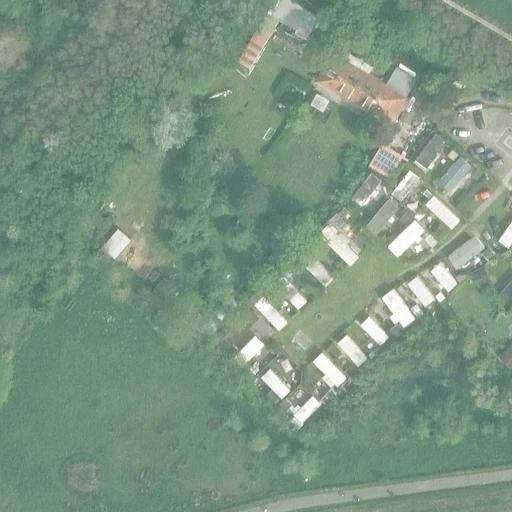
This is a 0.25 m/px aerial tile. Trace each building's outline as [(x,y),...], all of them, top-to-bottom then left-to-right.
[(276,0),(270,12),(293,26),(304,7),(290,0),(276,0)] [(392,62),(383,79),(329,49),(313,79),(388,120),(404,91),(413,75),(392,62)] [(436,131),(415,159),(426,167),(447,140),(436,131)] [(449,190),(471,165),(459,155),(438,181),(449,190)] [(400,200),(419,177),(409,169),(391,192),(400,200)] [(371,171),(351,197),(361,204),(381,178),(371,171)] [(425,203),(451,227),(459,219),(433,194),(425,203)] [(388,198),(365,224),(375,233),(398,206),(388,198)] [(397,255),(424,228),(414,218),(387,245),(397,255)] [(511,219),(498,239),(508,246),(511,240),(511,219)] [(318,233),(350,264),(358,255),(327,224),(318,233)] [(470,237),(447,255),(454,264),(477,246),(470,237)] [(295,255),(324,285),(333,276),(303,247),(295,255)] [(448,290),(457,282),(439,262),(430,270),(448,290)] [(273,282),(297,308),(306,300),(282,274),(273,282)] [(407,283),(424,304),(433,297),(416,275),(407,283)] [(507,301),(511,296),(511,279),(499,293),(507,301)] [(404,325),(414,317),(392,288),(381,296),(404,325)] [(254,303),(278,329),(287,321),(263,295),(254,303)] [(454,309),(476,335),(489,324),(466,298),(454,309)] [(232,343),(259,316),(246,303),(208,341),(220,354),(223,351),(230,357),(238,349),(232,343)] [(360,323),(379,344),(388,336),(369,315),(360,323)] [(337,341),(357,365),(366,357),(346,333),(337,341)] [(255,334),(233,357),(241,365),(263,343),(255,334)] [(511,368),(511,351),(499,340),(491,348),(511,368)] [(346,376),(321,351),(312,359),(337,385),(346,376)] [(332,386),(320,398),(325,403),(337,391),(342,397),(348,390),(346,388),(362,372),(352,362),(343,371),(349,376),(335,390),(332,386)] [(290,389),(269,368),(261,376),(281,397),(290,389)] [(312,395),(293,413),(301,421),(320,403),(312,395)]
